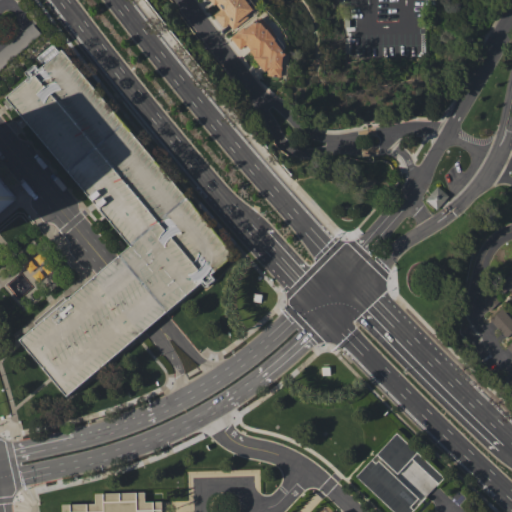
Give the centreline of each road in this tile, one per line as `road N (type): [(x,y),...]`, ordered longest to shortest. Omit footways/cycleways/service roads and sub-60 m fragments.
road 1 (primary): [(341,266),(118,0)]
road 2 (primary): [(61,0),(259,235)]
road 3 (residential): [(185,0),(281,125),(323,143),(384,134)]
road 4 (primary): [(330,316),(511,495)]
road 5 (tertiary): [(0,467),(31,471),(94,460),(212,411)]
road 6 (primary): [(506,439),(358,285)]
road 7 (tertiary): [(511,18),(405,200)]
road 8 (tertiary): [(311,297),(252,355),(159,412)]
road 9 (tertiary): [(159,412),(0,459)]
road 10 (residential): [(107,264),(0,139)]
road 11 (residential): [(511,233),(484,256),(478,303),(492,344),(511,366)]
road 12 (tertiary): [(212,411),(268,375),(330,316)]
road 13 (tertiary): [(428,226),(463,203),(495,161),(511,108)]
